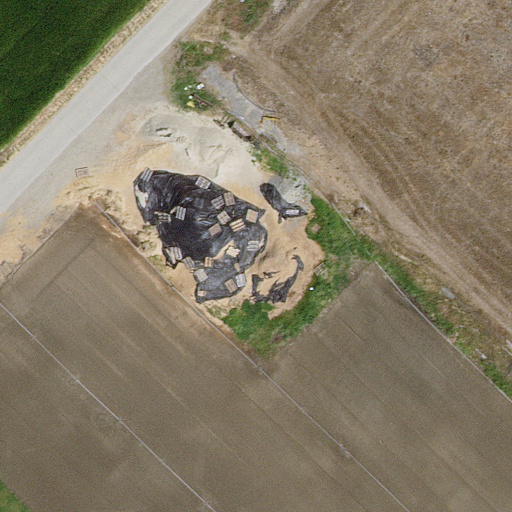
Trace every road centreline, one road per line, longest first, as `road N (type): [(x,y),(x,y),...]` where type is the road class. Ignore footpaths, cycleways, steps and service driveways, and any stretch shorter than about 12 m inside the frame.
road 1 (track): [(165,24),(511,361)]
road 2 (track): [(0,192),(190,0)]
